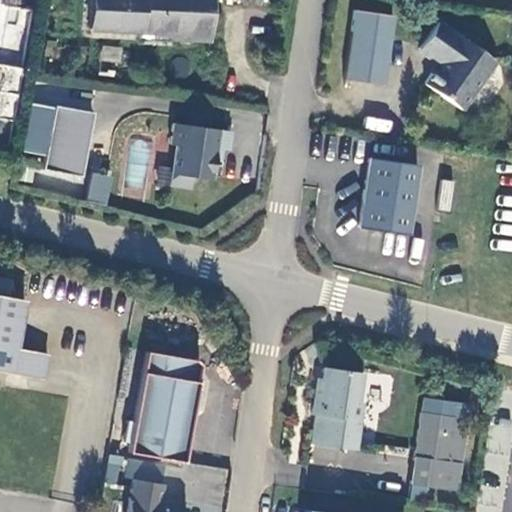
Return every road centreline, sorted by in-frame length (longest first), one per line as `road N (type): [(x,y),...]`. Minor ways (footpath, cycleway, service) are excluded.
road 1 (residential): [(0,209),(276,276)]
road 2 (residential): [(276,276),(311,0)]
road 3 (residential): [(276,276),(511,338)]
road 4 (residential): [(245,511),(276,276)]
road 5 (unknown): [(69,511),(92,365)]
